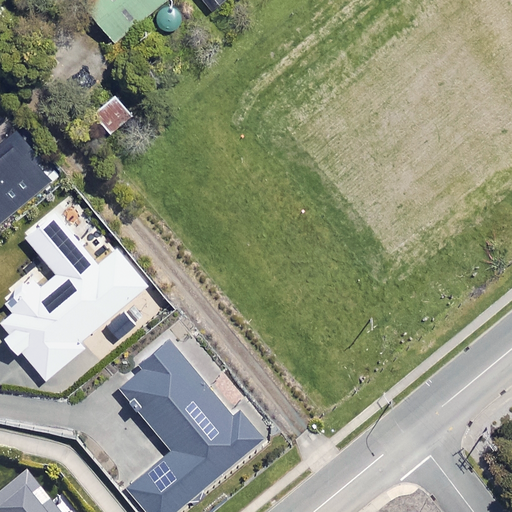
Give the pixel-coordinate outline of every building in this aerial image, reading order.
[(158,0),(83,0),(113,37),(158,0)] [(129,114),(113,92),(92,107),(108,129),(129,114)] [(0,226),(54,182),(42,167),(48,163),(17,127),(0,140),(0,226)] [(0,315),(0,320),(5,327),(0,330),(0,334),(12,349),(19,344),(44,375),(83,343),(78,336),(146,281),(114,242),(95,257),(53,206),(23,230),(54,267),(37,281),(31,273),(5,294),(13,305),(0,315)] [(229,411),(166,332),(138,355),(143,361),(117,382),(169,447),(125,482),(149,511),(166,511),(262,436),(237,405),(229,411)] [(50,511),(21,476),(0,492),(0,511),(50,511)]
